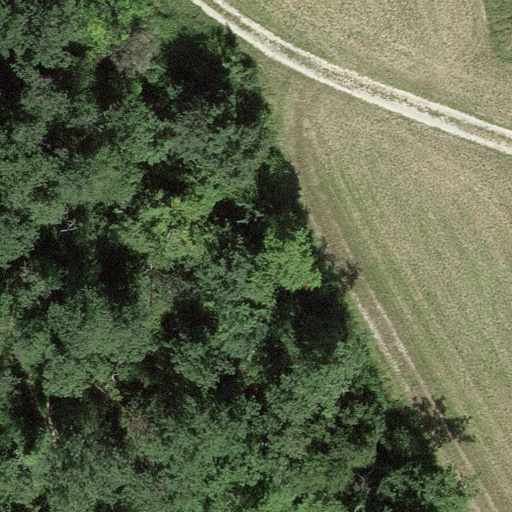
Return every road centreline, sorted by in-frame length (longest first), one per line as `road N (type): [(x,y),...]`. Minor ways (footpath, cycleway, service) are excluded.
road 1 (track): [(448,511),(264,160),(217,9)]
road 2 (track): [(207,0),(328,81),(511,147)]
